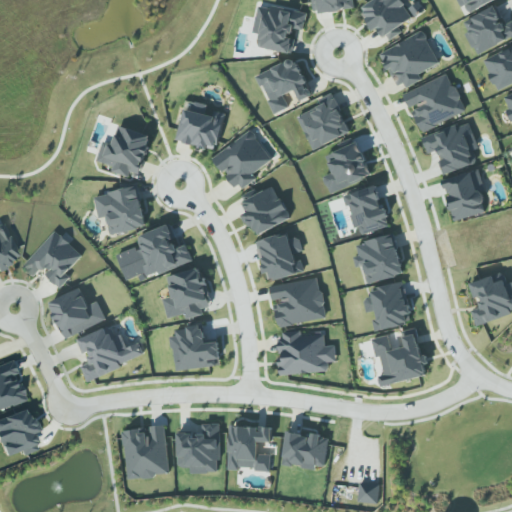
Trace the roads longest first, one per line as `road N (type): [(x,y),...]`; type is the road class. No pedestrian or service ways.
road 1 (residential): [(64,407),(208,393),(408,412),(457,392),(476,374)]
road 2 (residential): [(511,390),(476,374),(450,342),(401,170),(335,53)]
road 3 (residential): [(246,395),(247,341),(232,274),(211,225),(178,183)]
